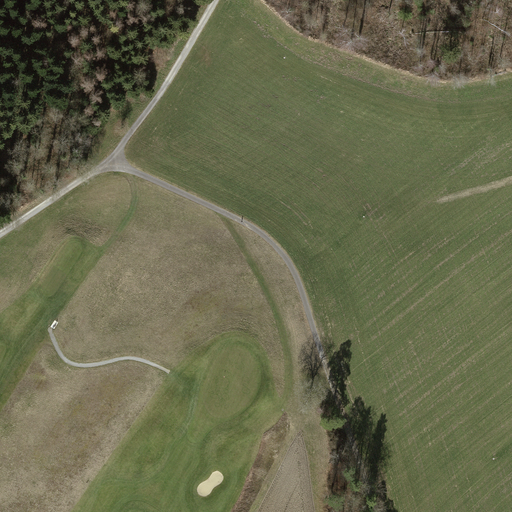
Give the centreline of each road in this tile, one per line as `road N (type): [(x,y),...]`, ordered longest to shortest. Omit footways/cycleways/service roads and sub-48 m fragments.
road 1 (track): [(113,159),(245,222),(279,250),(302,290),(371,511)]
road 2 (track): [(217,0),(113,159)]
road 3 (track): [(132,169),(137,198),(49,325)]
road 4 (track): [(0,233),(113,159)]
